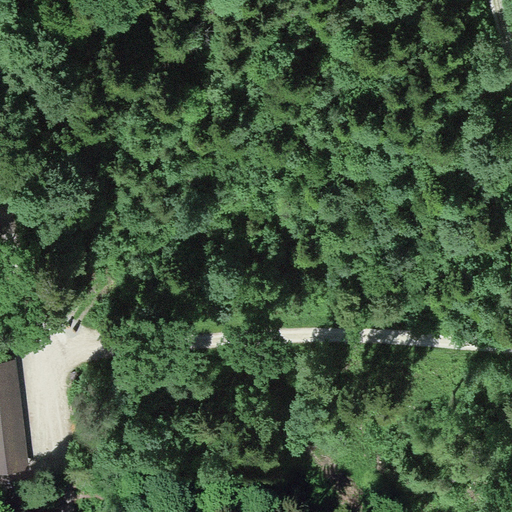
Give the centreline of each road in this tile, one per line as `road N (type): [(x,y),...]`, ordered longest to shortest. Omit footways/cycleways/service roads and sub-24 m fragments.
road 1 (track): [(511,345),(275,334),(46,353)]
road 2 (track): [(0,189),(46,353)]
road 3 (track): [(46,353),(64,511)]
